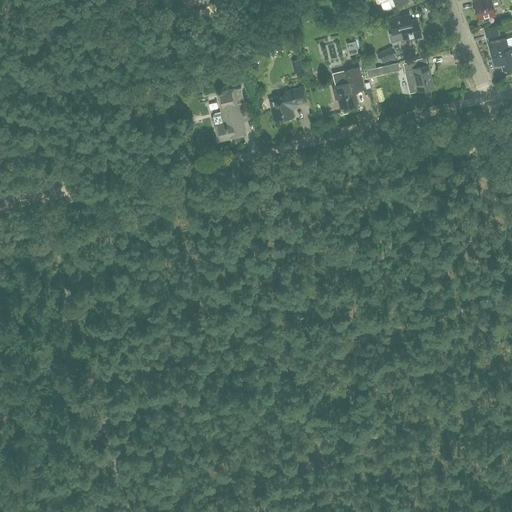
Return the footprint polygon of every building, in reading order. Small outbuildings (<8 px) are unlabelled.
[(377,0),(379,3),(381,3),(384,10),(397,5),(409,0),(377,0)] [(478,18),(495,14),(493,8),(501,5),(499,0),(482,0),(474,2),(478,18)] [(411,20),(410,14),(388,19),(392,33),(402,31),(404,39),(411,37),(411,39),(422,36),(417,19),(411,20)] [(484,29),(486,37),(500,34),(498,25),(484,29)] [(511,48),(506,50),(503,39),(486,43),(490,58),(498,56),(501,70),(507,68),(507,70),(511,68),(511,48)] [(392,47),(378,53),(383,63),(397,56),(392,47)] [(418,66),(417,59),(403,63),(410,92),(434,87),(428,64),(418,66)] [(399,61),(391,63),(392,69),(393,71),(400,69),(399,61)] [(370,85),(374,84),(372,77),(383,74),(381,66),(366,70),(368,78),(370,85)] [(364,89),(361,79),(358,67),(344,70),(347,82),(333,86),(336,100),(338,99),(341,107),(358,103),(355,92),(364,89)] [(388,77),(377,80),(379,87),(390,84),(388,77)] [(243,133),(238,112),(247,110),(241,86),(219,92),(224,113),(216,115),(214,119),(216,125),(219,139),(243,133)] [(306,100),(302,87),(286,91),(282,97),(279,98),(278,96),(268,99),(271,108),(273,108),(275,119),(293,115),(292,108),(295,103),(306,100)]
